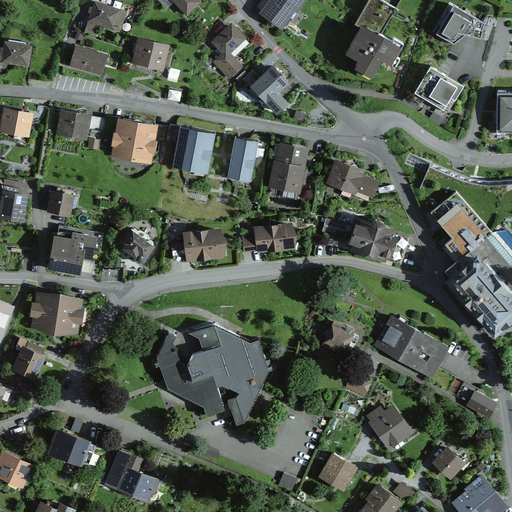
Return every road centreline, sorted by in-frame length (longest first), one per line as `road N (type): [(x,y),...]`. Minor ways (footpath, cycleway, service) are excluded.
road 1 (residential): [(362,138),(126,98),(0,88)]
road 2 (residential): [(120,298),(182,278),(325,261),(382,268),(429,286)]
road 3 (residential): [(362,138),(232,0)]
road 4 (residential): [(511,445),(492,358),(429,286)]
road 5 (residential): [(429,286),(415,213),(362,138)]
road 6 (unknown): [(509,422),(364,349)]
road 7 (residential): [(362,138),(392,119),(440,143),(511,157)]
road 8 (residential): [(59,404),(189,455)]
road 9 (residential): [(0,274),(79,282),(120,298)]
road 10 (residential): [(59,404),(97,325),(120,298)]
